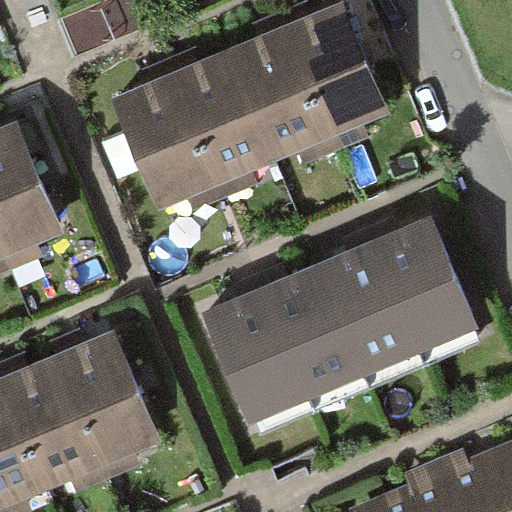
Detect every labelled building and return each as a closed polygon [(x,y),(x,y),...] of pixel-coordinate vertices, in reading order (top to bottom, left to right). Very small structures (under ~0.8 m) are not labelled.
[(299,0),(217,34),(259,139),(292,125),(302,148),(354,127),(345,104),(365,96),(325,0),(299,0)] [(217,34),(109,78),(152,182),(177,172),(185,193),(244,169),(235,148),(259,139),(217,34)] [(0,112),(0,254),(25,244),(20,234),(48,222),(1,112),(0,112)] [(466,321),(424,221),(208,311),(249,410),(466,321)] [(0,509),(22,500),(15,482),(60,463),(64,474),(122,449),(118,439),(145,427),(99,317),(0,358),(0,509)] [(511,511),(511,435),(348,503),(351,511),(511,511)]
